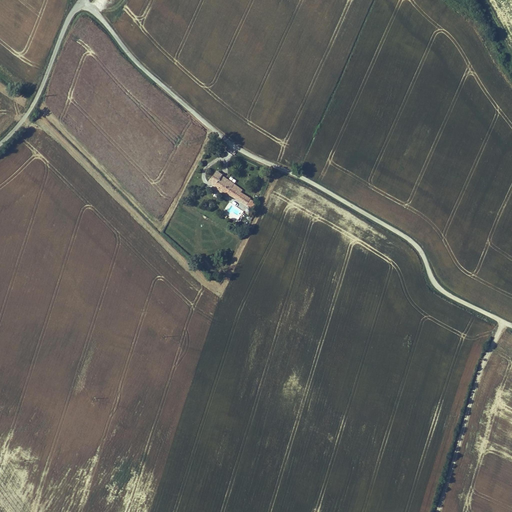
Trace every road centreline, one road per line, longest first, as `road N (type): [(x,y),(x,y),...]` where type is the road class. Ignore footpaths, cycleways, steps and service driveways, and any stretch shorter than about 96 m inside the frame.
road 1 (unclassified): [(82,0),(130,56),(234,146),(412,241),(437,287),(511,325)]
road 2 (tertiary): [(0,143),(33,103),(80,0)]
